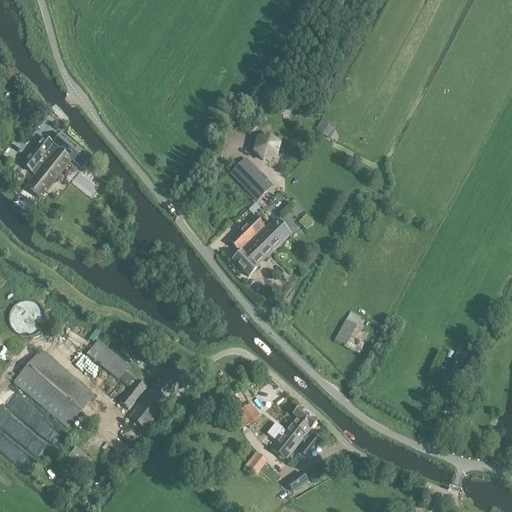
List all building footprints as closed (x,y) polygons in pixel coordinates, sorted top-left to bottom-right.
[(330,139),(337,129),(322,120),(316,130),(330,139)] [(25,188),(40,200),(71,161),(81,169),(85,164),(77,157),(81,153),(62,136),(53,145),(36,168),(39,170),(25,188)] [(253,152),(262,161),(275,158),(278,145),(269,136),(257,139),(253,152)] [(36,168),(53,145),(43,137),(22,165),(32,173),(36,168)] [(245,160),(231,174),(257,201),(271,187),(266,181),(267,180),(262,175),(261,176),(245,160)] [(255,215),(262,209),(257,203),(250,209),(255,215)] [(308,230),(315,223),(306,215),(299,221),(308,230)] [(239,252),(264,228),(264,227),(254,218),(229,242),(239,252)] [(256,268),(290,235),(276,220),(233,262),(249,278),(257,269),(256,268)] [(345,345),(354,328),(345,323),(335,340),(345,345)] [(119,381),(129,367),(97,341),(87,355),(119,381)] [(68,429),(94,397),(41,352),(14,383),(68,429)] [(445,379),(455,384),(463,367),(453,362),(445,379)] [(168,401),(178,387),(164,376),(153,390),(153,389),(129,419),(145,432),(168,402),(168,401)] [(128,411),(146,388),(137,381),(119,404),(128,411)] [(250,404),(232,417),(243,433),(261,420),(250,404)] [(317,423),(299,408),(298,408),(292,416),(296,418),(271,450),(286,462),(304,439),(307,441),(297,455),(304,460),(318,441),(311,436),(310,436),(307,435),(317,423)] [(84,473),(93,461),(76,448),(67,459),(84,473)] [(256,453),(245,467),(256,476),(267,462),(256,453)] [(293,493),(308,482),(301,474),(287,484),(293,493)]
